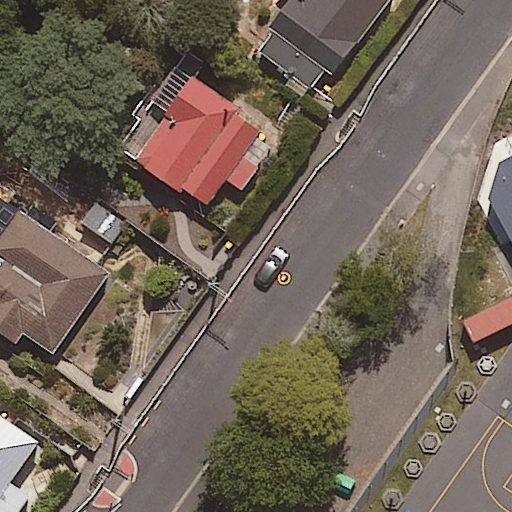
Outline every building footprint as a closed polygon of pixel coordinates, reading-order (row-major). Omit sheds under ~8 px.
[(262,54),(313,92),(328,72),(335,77),(391,0),(293,0),(299,4),(262,54)] [(277,138),(182,73),(127,153),(209,209),(228,181),(242,190),(277,138)] [(489,197),(511,241),(511,154),(499,162),(489,197)] [(130,220),(98,199),(82,223),(114,244),(130,220)] [(110,278),(27,219),(0,256),(0,335),(18,348),(27,335),(55,355),(110,278)] [(43,443),(0,411),(0,511),(19,511),(30,499),(12,486),(43,443)]
